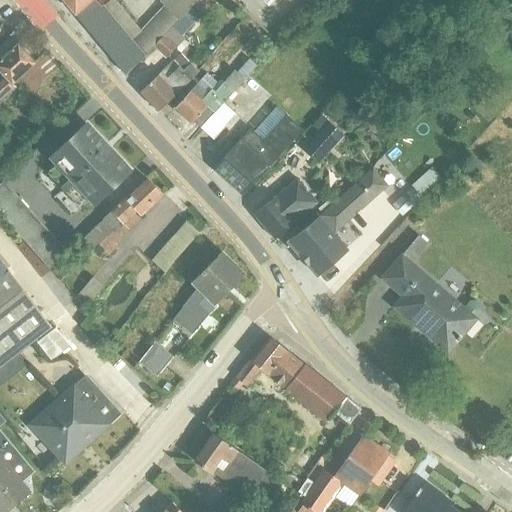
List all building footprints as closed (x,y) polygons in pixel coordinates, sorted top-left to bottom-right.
[(62,0),(126,76),(153,46),(197,0),(62,0)] [(210,0),(197,0),(153,46),(166,60),(185,39),(182,37),(185,34),(187,36),(190,33),(189,32),(194,26),(193,25),(214,3),(210,0)] [(24,46),(20,46),(18,44),(0,60),(0,102),(17,87),(13,84),(35,63),(28,55),(29,51),(24,46)] [(201,129),(223,103),(257,66),(249,58),(236,72),(234,70),(223,82),(221,80),(210,91),(201,83),(199,86),(196,83),(174,109),(191,124),(193,122),(201,129)] [(180,66),(179,67),(173,60),(161,72),(140,93),(158,112),(198,71),(191,63),(183,70),(180,66)] [(360,73),(343,93),(354,102),(371,83),(360,73)] [(201,129),(213,140),(236,115),(223,103),(201,129)] [(239,140),(213,169),(241,194),(243,196),(302,129),(277,107),(254,133),(251,130),(241,141),(239,140)] [(319,132),(303,151),(317,163),(343,134),(321,115),(312,126),(319,132)] [(87,200),(93,207),(130,172),(86,124),(48,160),(54,166),(46,173),(78,208),(87,200)] [(402,217),(422,200),(421,198),(442,179),(431,168),(410,186),(412,187),(392,205),(402,217)] [(320,215),(287,241),(316,275),(317,277),(348,250),(334,233),(388,186),(374,169),(320,215)] [(298,179),(254,215),(275,240),(318,202),(298,179)] [(109,256),(118,247),(115,243),(142,217),(140,215),(162,194),(148,180),(79,243),(89,253),(98,245),(109,256)] [(0,184),(0,214),(50,270),(68,253),(4,181),(0,184)] [(152,263),(164,272),(199,233),(188,223),(152,263)] [(290,239),(303,230),(299,224),(286,234),(290,239)] [(428,243),(419,236),(409,247),(418,255),(428,243)] [(173,319),(192,335),(208,315),(216,307),(214,305),(244,275),(222,252),(190,283),(196,289),(182,307),(173,319)] [(465,307),(403,254),(382,279),(402,296),(403,295),(404,295),(394,307),(395,308),(397,305),(424,328),(422,331),(447,353),(482,312),(482,309),(481,307),(480,305),(478,303),(476,302),(474,301),(472,301),(470,302),(465,307)] [(0,368),(14,358),(52,328),(7,269),(0,275),(0,368)] [(75,299),(85,308),(102,286),(92,277),(75,299)] [(173,357),(174,356),(179,350),(164,337),(161,334),(155,342),(173,357)] [(334,412),(345,397),(269,337),(227,388),(236,395),(243,385),(247,388),(260,371),(324,424),(334,412)] [(155,342),(138,362),(157,377),(173,357),(155,342)] [(14,358),(0,368),(0,386),(22,369),(14,358)] [(83,374),(30,422),(65,462),(119,414),(83,374)] [(334,412),(349,424),(360,409),(345,397),(334,412)] [(0,511),(5,511),(29,493),(21,483),(34,472),(0,431),(0,426),(2,425),(0,422),(0,511)] [(272,501),(284,483),(213,434),(194,462),(238,491),(242,485),(264,500),(266,497),(272,501)] [(370,482),(377,486),(394,460),(362,437),(333,476),(324,470),(315,484),(306,498),(297,511),(325,511),(342,488),(358,499),(370,482)] [(298,491),(297,492),(302,495),(306,498),(315,484),(307,479),(298,491)] [(455,511),(449,507),(447,508),(439,502),(443,498),(424,484),(402,511),(455,511)] [(181,511),(173,503),(163,511),(181,511)]
